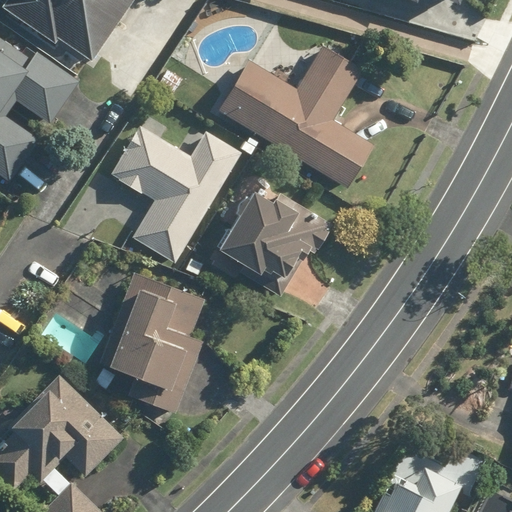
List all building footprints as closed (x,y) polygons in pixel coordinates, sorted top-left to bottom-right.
[(0,0),(0,12),(51,44),(55,37),(93,60),(129,0),(0,0)] [(0,116),(0,101),(5,94),(48,123),(78,81),(27,46),(18,59),(0,46),(0,172),(9,179),(35,141),(0,116)] [(329,121),(356,68),(317,49),(295,92),(238,62),(210,115),(347,186),(370,142),(329,121)] [(189,153),(138,123),(107,175),(152,201),(131,238),(173,263),(237,154),(201,132),(189,153)] [(312,251),(328,225),(270,189),(265,196),(250,186),(208,254),(275,296),(306,247),(312,251)] [(112,376),(127,382),(122,394),(176,413),(200,345),(186,341),(201,297),(132,273),(93,383),(107,388),(112,376)] [(94,511),(53,467),(65,457),(81,475),(118,441),(61,378),(0,434),(0,475),(13,489),(31,472),(52,495),(33,511),(94,511)] [(408,485),(388,475),(371,511),(442,511),(455,484),(416,467),(408,485)]
